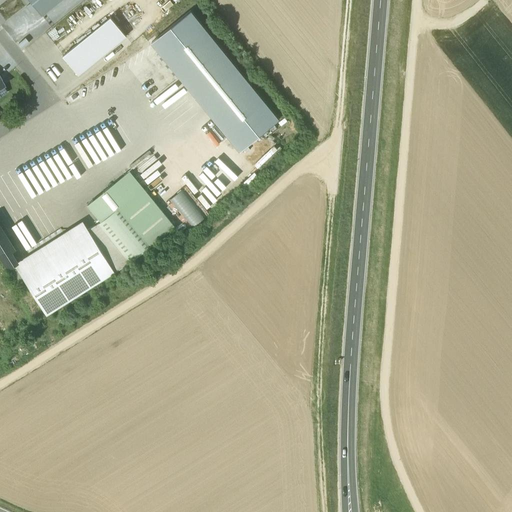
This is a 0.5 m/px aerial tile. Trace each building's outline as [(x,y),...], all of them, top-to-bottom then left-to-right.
[(60,0),(29,0),(42,15),(60,0)] [(190,11),(153,40),(240,149),(277,120),(190,11)] [(127,36),(111,17),(64,56),(79,75),(127,36)] [(98,134),(110,157),(114,155),(102,132),(98,134)] [(144,181),(159,169),(152,161),(137,173),(144,181)] [(230,189),(239,180),(221,164),(210,169),(214,178),(205,170),(196,175),(199,181),(194,183),(198,192),(194,197),(188,192),(187,189),(181,184),(178,185),(185,200),(191,205),(193,210),(200,216),(204,214),(210,207),(206,199),(213,205),(225,192),(219,180),(230,189)] [(86,207),(99,223),(116,209),(148,248),(174,227),(129,172),(86,207)] [(25,248),(54,232),(40,208),(23,218),(23,219),(13,225),(25,248)] [(116,209),(99,223),(130,262),(148,248),(116,209)] [(83,221),(15,263),(20,272),(88,229),(83,221)] [(88,229),(20,272),(46,315),(130,262),(99,223),(88,229)] [(14,248),(0,225),(0,254),(8,268),(15,263),(8,252),(14,248)]
